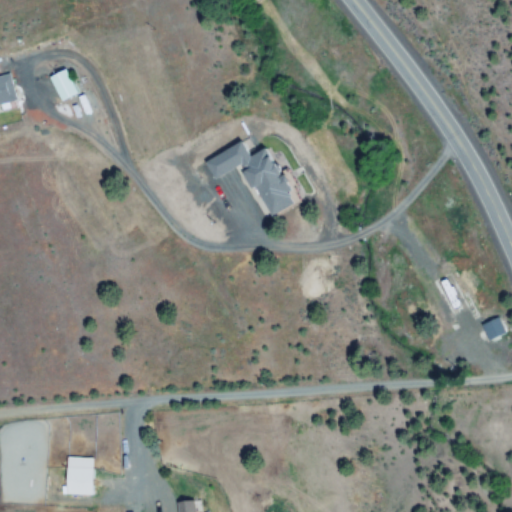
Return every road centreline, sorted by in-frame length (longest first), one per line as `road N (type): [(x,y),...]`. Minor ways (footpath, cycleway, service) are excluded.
road 1 (residential): [(511,369),(315,393),(0,414)]
road 2 (secondary): [(511,247),(454,146),(350,0)]
